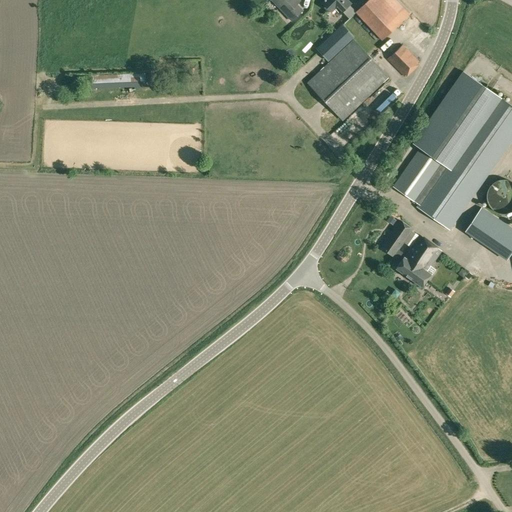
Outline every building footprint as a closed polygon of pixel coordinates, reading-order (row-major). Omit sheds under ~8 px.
[(274,0),(281,6),(279,8),(292,21),(302,10),(297,4),(300,1),(298,0),(274,0)] [(326,0),(322,4),(331,14),(335,9),(339,14),(342,11),(349,18),(356,12),(349,5),(350,3),(347,0),(326,0)] [(411,12),(399,0),(368,0),(357,11),(383,39),(411,12)] [(316,49),(326,60),(351,36),(353,38),(353,37),(342,25),(321,44),(316,49)] [(325,66),(308,83),(342,120),(379,86),(388,77),(361,48),(353,40),(328,63),(325,66)] [(387,58),(404,76),(419,62),(402,45),(387,58)] [(427,192),(417,206),(449,229),(511,139),(511,105),(463,71),(413,143),(420,148),(393,186),(416,202),(424,190),(427,192)] [(132,86),(132,87),(161,86),(160,73),(83,76),(83,79),(89,79),(89,84),(92,84),(92,87),(132,86)] [(486,197),(487,199),(487,200),(487,202),(488,203),(489,205),(489,206),(490,207),(491,208),(492,209),(493,210),(495,211),(496,212),(497,212),(499,213),(500,213),(502,213),(503,213),(505,213),(506,213),(508,213),(509,212),(511,212),(511,211),(511,181),(509,180),(508,180),(507,179),(505,179),(504,179),(502,179),(501,179),(499,180),(498,180),(496,181),(495,181),(494,182),(493,183),(492,184),(491,185),(490,186),(489,187),(488,189),(488,190),(487,192),(487,193),(487,194),(486,196),(486,197)] [(465,231),(507,259),(511,251),(511,228),(481,207),(465,231)] [(396,220),(390,216),(387,220),(393,224),(396,220)] [(431,266),(442,251),(400,220),(381,247),(400,262),(396,268),(421,286),(430,274),(432,275),(436,269),(431,266)] [(463,264),(466,262),(459,254),(456,256),(463,264)] [(350,290),(353,293),(364,282),(355,273),(341,285),(348,292),(350,290)] [(445,293),(450,297),(455,291),(449,287),(445,293)]
